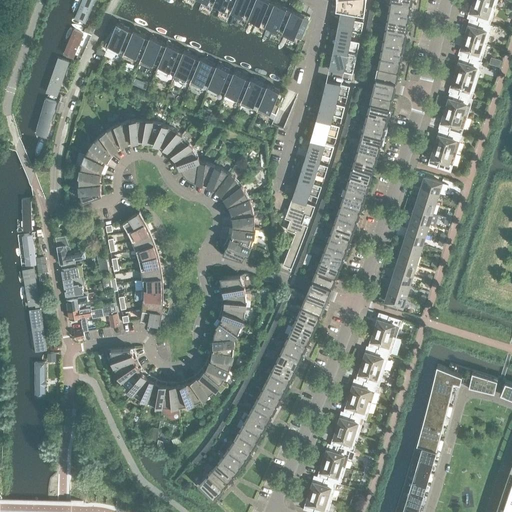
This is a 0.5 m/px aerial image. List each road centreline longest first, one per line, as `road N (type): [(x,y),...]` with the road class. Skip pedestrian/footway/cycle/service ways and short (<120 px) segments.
road 1 (residential): [(69,348),(137,337),(161,367),(189,364),(208,297),(203,253)]
road 2 (tertiary): [(270,510),(355,300)]
road 3 (residential): [(45,210),(68,102),(115,0)]
road 4 (tertiary): [(355,300),(421,95)]
road 5 (residential): [(203,253),(216,209),(170,182),(156,159),(131,156),(119,169),(115,196),(99,204)]
road 6 (residential): [(511,406),(465,391),(428,511)]
road 7 (residential): [(355,300),(203,253)]
road 8 (residential): [(69,348),(45,210)]
road 9 (residential): [(8,116),(39,0)]
